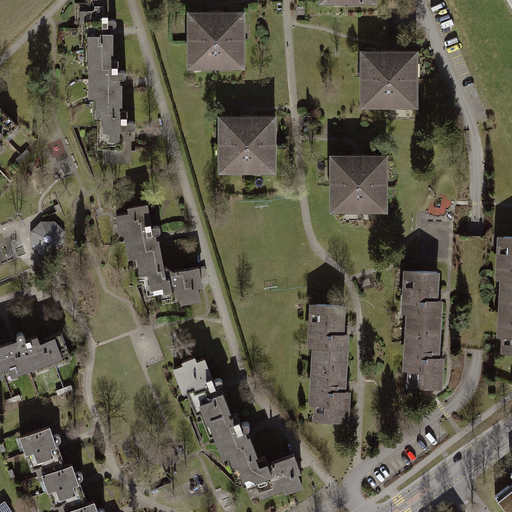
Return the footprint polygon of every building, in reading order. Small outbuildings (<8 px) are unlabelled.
[(111,10),(81,14),(103,171),(132,167),(111,10)] [(188,14),(188,70),(247,70),(247,14),(188,14)] [(360,53),(360,109),(419,109),(419,53),(360,53)] [(218,119),(218,175),(277,175),(277,119),(218,119)] [(0,155),(14,142),(0,128),(0,155)] [(329,156),(330,215),(389,214),(388,156),(329,156)] [(152,213),(119,222),(144,315),(209,307),(203,275),(171,281),(152,213)] [(42,220),(32,230),(32,244),(41,253),(55,253),(65,244),(65,230),(55,220),(42,220)] [(501,356),(511,356),(511,237),(498,236),(495,283),(499,283),(496,340),(502,340),(501,356)] [(416,392),(459,391),(457,273),(414,273),(416,392)] [(309,424),(352,423),(350,304),(307,305),(309,424)] [(61,337),(0,355),(0,374),(3,385),(70,365),(61,337)] [(207,365),(175,377),(189,412),(199,409),(256,511),(263,511),(311,490),(298,463),(265,476),(207,365)] [(53,430),(21,443),(34,475),(66,462),(53,430)] [(76,471),(47,481),(57,509),(86,499),(76,471)] [(511,511),(511,482),(496,495),(508,511),(511,511)]
